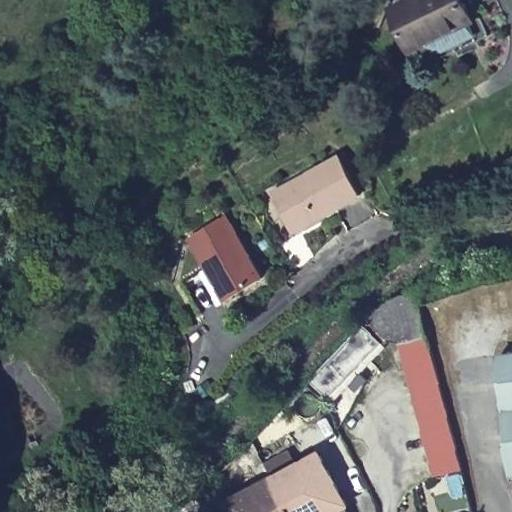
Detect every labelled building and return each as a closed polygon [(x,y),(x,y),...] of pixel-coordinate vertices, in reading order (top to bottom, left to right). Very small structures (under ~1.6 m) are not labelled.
[(389,0),(404,35),(470,7),(467,0),(389,0)] [(363,200),(345,160),(276,190),(291,223),(328,207),(332,213),(363,200)] [(191,242),(213,271),(221,265),(242,294),(270,272),(226,215),(191,242)] [(221,265),(213,271),(210,274),(231,302),(242,294),(221,265)] [(461,469),(417,293),(386,305),(310,378),(332,397),(385,345),(401,343),(434,474),(461,469)] [(509,476),(511,476),(511,357),(497,359),(509,476)] [(273,466),(280,481),(304,468),(296,453),(273,466)] [(229,508),(231,511),(342,511),(351,507),(325,457),(304,468),(280,481),(229,508)]
